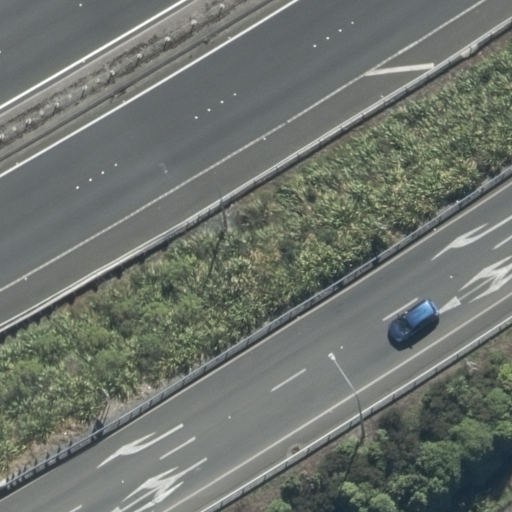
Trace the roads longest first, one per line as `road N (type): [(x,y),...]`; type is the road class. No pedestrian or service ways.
road 1 (trunk): [(511,238),(78,511)]
road 2 (trunk): [(382,0),(0,228)]
